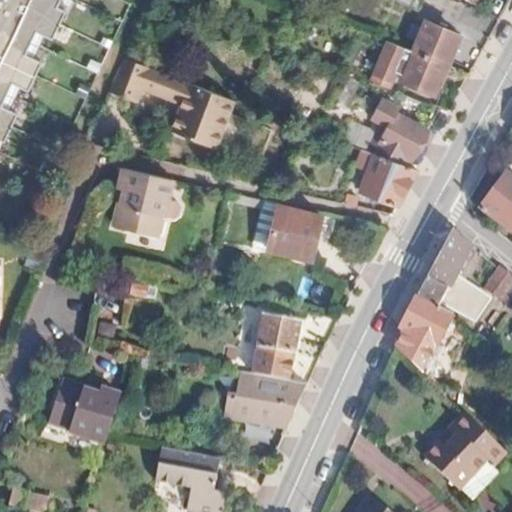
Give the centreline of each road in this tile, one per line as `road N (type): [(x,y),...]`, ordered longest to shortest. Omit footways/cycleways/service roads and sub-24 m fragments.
road 1 (residential): [(0,393),(17,373),(93,152)]
road 2 (primary): [(428,202),(325,427)]
road 3 (primary): [(511,55),(428,202)]
road 4 (residential): [(325,427),(441,511)]
